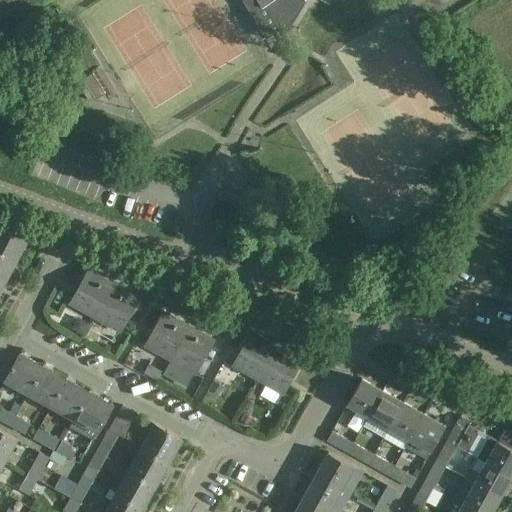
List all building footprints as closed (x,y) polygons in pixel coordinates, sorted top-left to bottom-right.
[(256,0),(262,7),(263,6),(283,34),(288,30),(306,1),(304,0),(256,0)] [(105,93),(93,73),(82,79),(95,99),(105,93)] [(0,223),(0,252),(15,260),(27,239),(28,239),(28,238),(0,223)] [(15,260),(0,252),(0,280),(4,282),(15,260)] [(69,303),(95,317),(114,283),(89,269),(69,303)] [(114,283),(95,317),(120,331),(139,297),(114,283)] [(145,346),(170,360),(189,325),(164,311),(145,346)] [(72,328),(83,334),(88,323),(82,320),(76,321),(72,328)] [(189,325),(170,360),(195,374),(214,339),(189,325)] [(87,338),(94,341),(99,332),(93,329),(87,338)] [(232,365),(257,379),(276,345),(251,331),(232,365)] [(302,359),(276,345),(257,379),(283,393),(302,359)] [(5,380),(28,393),(43,367),(20,354),(21,353),(20,353),(5,380)] [(143,373),(158,381),(163,372),(148,364),(143,373)] [(51,406),(65,379),(43,367),(28,393),(51,406)] [(368,416),(382,390),(362,379),(363,379),(361,378),(347,404),(368,416)] [(65,379),(51,406),(74,419),(88,392),(65,379)] [(213,380),(208,389),(219,395),(224,387),(213,380)] [(389,428),(403,402),(382,390),(368,416),(363,424),(384,436),(389,428)] [(88,392),(74,419),(69,427),(93,439),(97,431),(103,421),(113,404),(111,403),(111,405),(88,392)] [(383,438),(404,449),(405,448),(424,413),(403,402),(389,428),(384,436),(383,438)] [(136,413),(122,405),(109,429),(123,436),(136,413)] [(17,415),(3,407),(0,412),(0,419),(11,425),(17,415)] [(240,420),(251,426),(255,419),(244,413),(240,420)] [(444,425),(424,413),(405,448),(426,459),(435,442),(445,425),(444,424),(444,425)] [(11,425),(25,433),(31,423),(17,415),(11,425)] [(477,429),(459,419),(447,440),(457,446),(465,451),(477,429)] [(141,446),(167,461),(180,439),(181,440),(182,439),(170,432),(166,430),(154,423),(144,440),(141,446)] [(56,450),(62,440),(58,438),(38,427),(33,437),(56,450)] [(0,460),(4,462),(17,439),(0,429),(0,460)] [(326,440),(348,452),(353,443),(332,430),(326,440)] [(476,457),(485,462),(502,471),(511,476),(511,474),(511,448),(488,435),(476,457)] [(97,452),(106,457),(114,443),(105,437),(97,452)] [(62,440),(56,450),(71,459),(77,448),(62,440)] [(435,461),(445,466),(457,446),(447,440),(435,461)] [(368,464),(374,454),(353,443),(348,452),(368,464)] [(128,469),(155,484),(167,461),(141,446),(128,469)] [(39,451),(26,474),(37,479),(49,457),(39,451)] [(83,474),(93,480),(106,457),(97,452),(95,451),(83,474)] [(316,473),(352,493),(364,472),(328,452),(327,453),(328,453),(316,473)] [(394,466),(374,454),(368,464),(389,476),(394,466)] [(433,488),(445,466),(435,461),(423,482),(433,488)] [(464,477),(500,497),(511,476),(485,462),(480,472),(469,467),(464,477)] [(394,466),(389,476),(410,488),(415,478),(394,466)] [(128,469),(115,492),(142,507),(155,484),(128,469)] [(337,511),(341,511),(352,493),(316,473),(305,494),(337,511)] [(39,480),(37,479),(26,474),(18,490),(30,496),(39,480)] [(93,480),(83,474),(77,484),(61,475),(53,488),(70,497),(81,503),(93,480)] [(477,511),(491,511),(500,497),(464,477),(452,498),(477,511)] [(433,488),(423,482),(412,502),(422,508),(433,488)] [(387,484),(375,505),(386,511),(398,490),(387,484)] [(107,497),(111,500),(104,511),(138,511),(142,507),(115,492),(111,490),(107,497)] [(337,511),(305,494),(294,511),(337,511)] [(70,497),(62,510),(65,511),(75,511),(81,503),(70,497)] [(444,511),(477,511),(452,498),(444,511)] [(419,511),(422,508),(412,502),(406,511),(419,511)]
